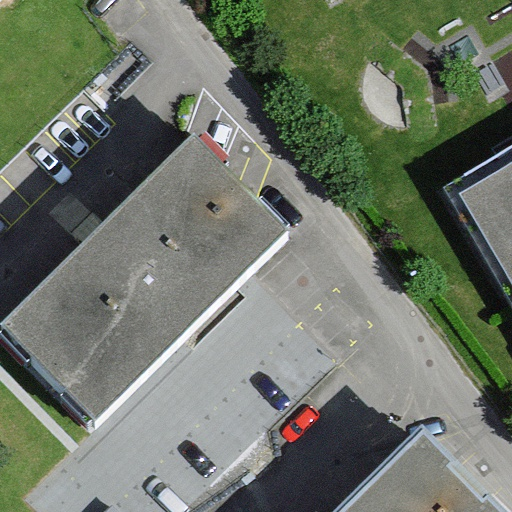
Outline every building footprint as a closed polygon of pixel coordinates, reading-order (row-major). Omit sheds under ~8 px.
[(0,0),(0,28),(27,0),(0,0)] [(107,440),(284,259),(183,160),(5,342),(107,440)] [(511,166),(443,209),(511,319),(511,166)] [(463,511),(397,447),(333,511),(463,511)] [(126,511),(115,501),(104,511),(126,511)]
